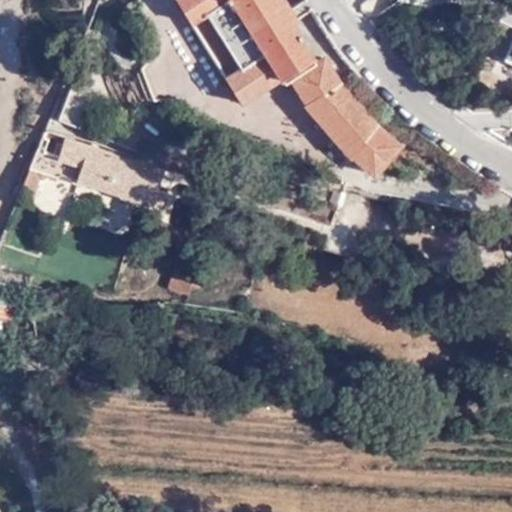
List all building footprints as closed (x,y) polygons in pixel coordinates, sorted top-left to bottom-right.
[(175,0),(241,104),(312,58),(291,25),(297,20),(283,0),(175,0)] [(339,81),(324,58),(290,79),(306,104),(304,106),(349,160),(352,157),(373,175),(399,144),(378,127),(339,81)] [(52,157),(36,151),(24,181),(36,185),(38,181),(48,176),(56,178),(59,174),(158,210),(164,194),(157,190),(161,179),(141,171),(143,166),(65,140),(62,146),(57,144),(52,157)] [(36,185),(24,181),(16,200),(28,205),(36,185)] [(168,253),(174,234),(156,228),(150,246),(156,249),(168,253)] [(156,249),(150,246),(147,254),(153,256),(156,249)] [(189,286),(198,290),(205,271),(184,263),(182,269),(175,267),(167,287),(186,295),(189,286)] [(90,345),(91,335),(81,334),(80,344),(90,345)]
